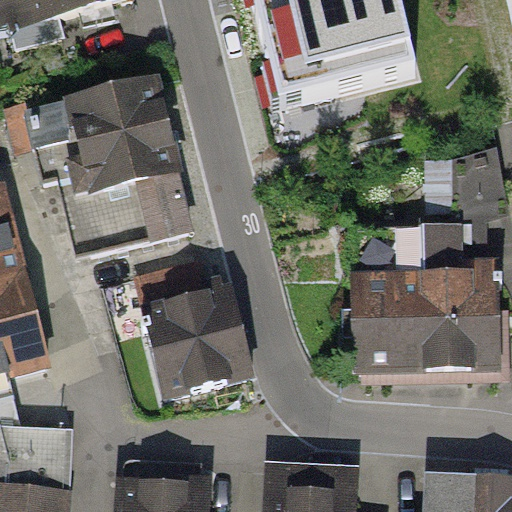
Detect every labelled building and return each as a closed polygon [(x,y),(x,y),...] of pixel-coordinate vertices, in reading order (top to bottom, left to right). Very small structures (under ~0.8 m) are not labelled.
[(134,21),(129,0),(0,0),(0,5),(11,51),(134,21)] [(398,0),(253,0),(268,55),(286,51),(300,106),(418,75),(398,0)] [(192,237),(155,90),(31,120),(29,111),(9,116),(19,158),(36,154),(45,190),(73,183),(92,261),(192,237)] [(0,384),(55,370),(10,199),(0,201),(0,384)] [(500,392),(499,292),(467,293),(466,240),(377,242),(378,294),(348,295),(350,395),(500,392)] [(166,404),(254,382),(232,297),(225,298),(223,287),(204,291),(198,266),(135,282),(166,404)] [(66,511),(72,447),(0,440),(0,511),(66,511)] [(511,511),(511,480),(428,476),(426,511),(511,511)] [(353,511),(354,486),(253,484),(252,511),(353,511)] [(209,511),(210,490),(120,488),(119,511),(209,511)]
